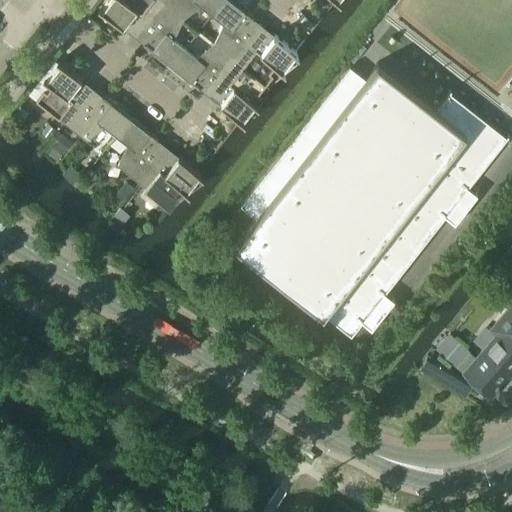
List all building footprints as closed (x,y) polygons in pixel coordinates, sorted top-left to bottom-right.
[(108,0),(101,9),(122,26),(135,10),(145,19),(159,0),(108,0)] [(156,27),(144,43),(171,64),(185,47),(173,37),(183,18),(160,0),(159,0),(145,19),(156,27)] [(160,0),(183,18),(198,7),(201,4),(212,13),(221,0),(160,0)] [(231,0),(221,0),(212,13),(222,22),(221,25),(214,42),(236,60),(251,41),(241,33),(253,17),(231,0)] [(251,41),(236,60),(265,83),(273,73),(270,70),(275,64),(281,69),(296,51),(295,50),(274,34),(262,49),(251,41)] [(185,47),(171,64),(198,86),(211,70),(221,79),(236,60),(214,42),(199,53),(196,55),(185,47)] [(56,58),(28,93),(64,122),(79,102),(69,94),(81,78),(56,58)] [(232,87),(220,103),(240,119),(241,120),(255,101),(249,96),(254,90),(257,92),(265,83),(236,60),(221,79),(232,87)] [(349,65),(240,204),(256,216),(234,243),(322,313),(323,312),(351,334),(361,320),(371,328),(394,299),(384,291),(445,214),(454,222),(477,193),(468,185),(508,134),(507,133),(506,135),(450,91),(451,89),(450,88),(435,107),(377,61),(365,77),(349,65)] [(79,102),(64,122),(65,122),(87,139),(104,125),(116,134),(130,116),(103,95),(90,110),(79,102)] [(130,116),(116,134),(127,143),(117,164),(139,181),(155,162),(144,153),(157,138),(130,116)] [(41,131),(48,137),(55,128),(48,123),(41,131)] [(58,129),(49,140),(63,151),(72,140),(58,129)] [(155,162),(139,181),(145,186),(161,198),(169,204),(177,194),(174,191),(179,185),(185,190),(200,172),(199,171),(178,155),(166,170),(155,162)] [(70,164),(62,173),(72,184),(81,174),(70,164)] [(120,206),(111,216),(120,223),(121,224),(130,214),(120,206)] [(511,269),(503,262),(494,273),(503,281),(511,269)] [(493,333),(474,355),(469,350),(456,364),(491,394),(511,369),(511,304),(509,302),(487,328),(493,333)] [(427,354),(419,368),(465,396),(473,382),(427,354)]
